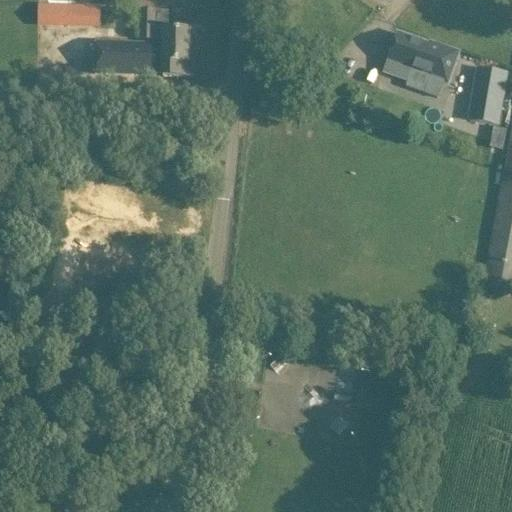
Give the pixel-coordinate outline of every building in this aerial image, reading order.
[(443,0),(442,1),(457,15),(474,31),(494,10),(482,0),(443,0)] [(162,78),(175,78),(194,79),(195,37),(190,37),(190,31),(164,31),(154,30),(155,12),(141,11),(140,40),(153,41),(152,62),(162,63),(162,78)] [(412,71),(449,84),(461,53),(431,42),(430,44),(419,40),(400,33),(386,71),(409,79),(412,71)] [(477,71),(469,123),(497,128),(506,76),(477,71)] [(511,127),(511,133),(482,287),(511,292),(511,127)] [(494,129),(490,149),(503,152),(507,131),(494,129)]
